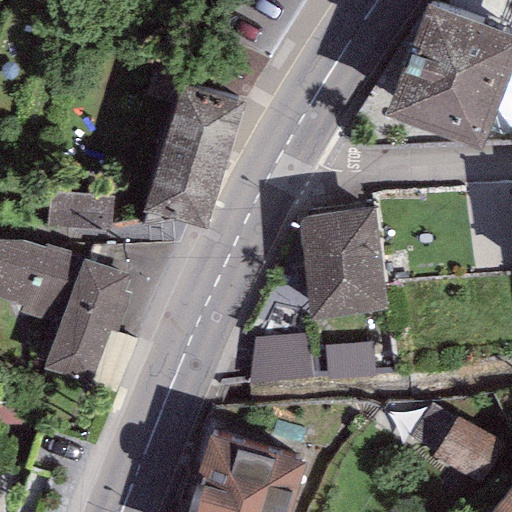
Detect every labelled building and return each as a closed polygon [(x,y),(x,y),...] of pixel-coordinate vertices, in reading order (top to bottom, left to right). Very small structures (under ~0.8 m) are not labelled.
[(383,115),(478,152),(511,65),(511,38),(427,5),(383,115)] [(242,105),(182,87),(144,213),(204,231),(242,105)] [(112,197),(47,192),(45,228),(109,233),(112,197)] [(375,209),(298,217),(309,320),(385,312),(375,209)] [(0,298),(22,306),(18,312),(58,328),(41,370),(89,387),(108,330),(117,333),(130,294),(123,291),(129,275),(83,261),(84,257),(45,243),(44,247),(21,241),(0,240),(0,298)] [(303,335),(254,338),(248,384),(310,378),(303,335)] [(372,343),(323,346),(326,380),(374,376),(372,343)] [(511,485),(511,446),(431,403),(402,444),(501,499),(511,485)] [(291,511),(306,464),(210,434),(185,511),(291,511)] [(511,511),(511,485),(501,499),(489,511),(511,511)]
